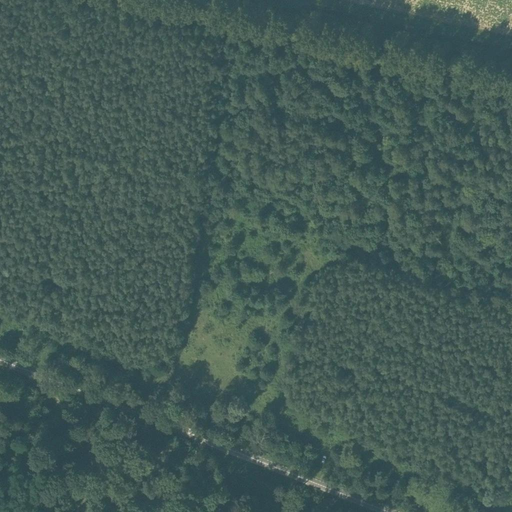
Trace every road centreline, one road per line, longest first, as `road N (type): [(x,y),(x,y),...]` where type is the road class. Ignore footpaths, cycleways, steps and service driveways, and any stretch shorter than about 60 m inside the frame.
road 1 (unclassified): [(388,511),(0,360)]
road 2 (track): [(146,0),(511,85)]
